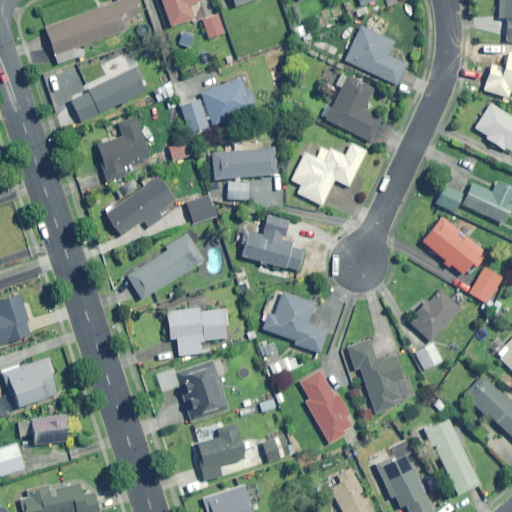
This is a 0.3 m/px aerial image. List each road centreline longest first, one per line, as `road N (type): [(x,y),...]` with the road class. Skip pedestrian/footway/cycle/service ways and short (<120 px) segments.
road 1 (unclassified): [(152,511),(0,54)]
road 2 (residential): [(446,0),(446,79),(362,265)]
